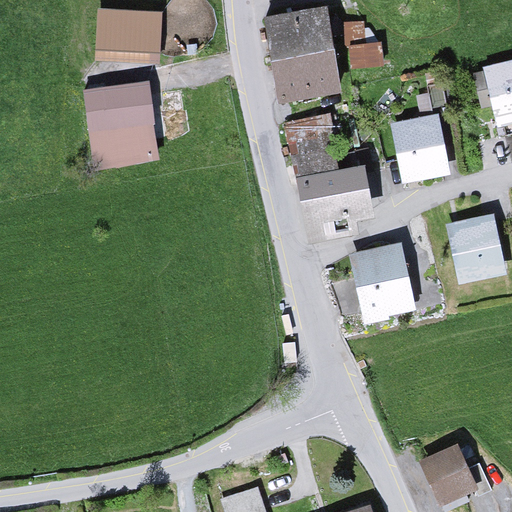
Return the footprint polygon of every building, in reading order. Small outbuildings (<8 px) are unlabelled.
[(158,12),(95,9),(92,61),(155,64),(158,12)] [(320,12),(256,20),(267,104),(330,96),(320,12)] [(346,18),(348,38),(364,37),(363,17),(346,18)] [(374,41),(348,45),(352,66),(378,61),(374,41)] [(511,65),(487,72),(494,104),(511,99),(511,65)] [(139,84),(74,92),(82,162),(148,154),(139,84)] [(425,90),(429,106),(446,103),(442,86),(425,90)] [(289,126),(296,173),(334,167),(327,120),(289,126)] [(442,122),(394,125),(396,159),(444,156),(442,122)] [(334,167),(296,173),(305,226),(374,215),(366,162),(334,167)] [(493,213),(445,221),(455,281),(503,273),(493,213)] [(408,245),(341,256),(352,316),(418,305),(408,245)] [(460,448),(422,463),(438,502),(476,486),(460,448)] [(265,511),(257,485),(219,497),(223,511),(265,511)]
